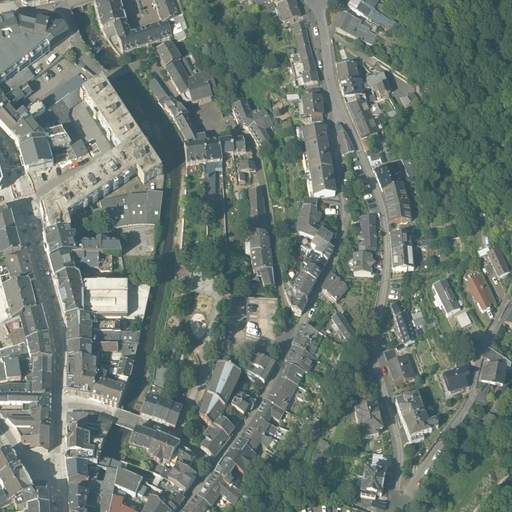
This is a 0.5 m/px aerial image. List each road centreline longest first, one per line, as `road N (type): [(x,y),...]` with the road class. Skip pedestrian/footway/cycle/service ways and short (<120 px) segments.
road 1 (residential): [(290,337),(256,150),(241,131),(184,109),(152,66),(103,76),(93,70),(62,5)]
road 2 (residential): [(330,88),(384,227),(372,361),(397,446),(389,511)]
road 3 (residential): [(330,88),(343,226),(290,337)]
road 4 (residential): [(396,511),(464,414),(480,354),(508,300)]
road 5 (residential): [(290,337),(276,376),(213,469)]
road 6 (residential): [(56,477),(57,404),(115,416)]
